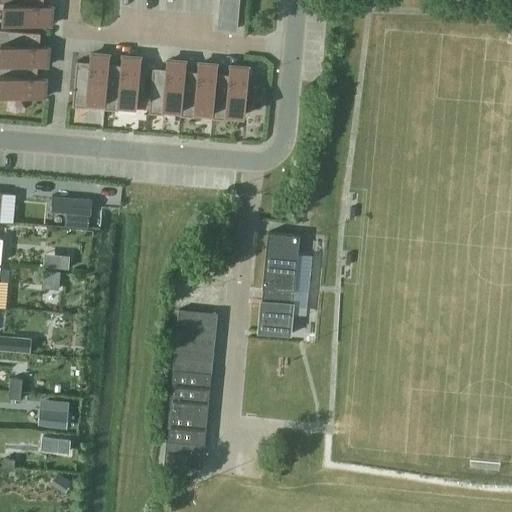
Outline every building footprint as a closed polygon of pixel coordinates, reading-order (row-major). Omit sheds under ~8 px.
[(42,4),(42,0),(0,0),(0,4),(4,5),(3,20),(52,25),(54,6),(42,4)] [(240,0),(221,0),(219,29),(238,30),(240,0)] [(0,62),(37,65),(37,66),(49,67),(50,46),(39,45),(40,32),(0,28),(0,62)] [(106,102),(109,64),(109,63),(110,52),(90,51),(90,62),(76,61),(73,105),(86,106),(86,101),(104,102),(106,102)] [(121,64),(109,64),(106,102),(104,102),(104,108),(117,109),(118,103),(138,104),(141,55),(122,53),(121,64)] [(163,107),(181,108),(182,108),(186,71),(185,70),(186,59),(167,57),(166,69),(153,67),(149,112),(162,113),(163,107)] [(194,109),(213,111),(214,111),(217,73),(218,62),(198,60),(198,71),(186,71),(182,108),(181,108),(180,115),(193,116),(194,109)] [(0,62),(0,94),(46,98),(47,78),(37,77),(37,66),(37,65),(0,62)] [(214,111),(213,111),(212,117),(225,119),(226,112),(246,114),(250,65),(230,63),(229,74),(217,73),(214,111)] [(0,220),(13,222),(16,194),(0,192),(0,220)] [(54,196),(53,210),(66,212),(90,214),(92,199),(54,196)] [(301,236),(269,233),(259,331),(292,334),(301,236)] [(62,254),(61,267),(69,268),(70,254),(62,254)] [(310,308),(311,288),(300,287),(300,307),(310,308)] [(168,403),(162,465),(175,466),(201,469),(202,462),(203,444),(205,430),(210,372),(216,312),(177,309),(168,403)] [(15,337),(14,350),(30,351),(31,338),(15,337)] [(10,378),(9,388),(21,389),(22,379),(10,378)] [(9,388),(8,398),(20,399),(21,389),(9,388)] [(40,409),(38,425),(66,427),(68,411),(40,409)] [(3,458),(2,466),(14,467),(15,459),(3,458)]
